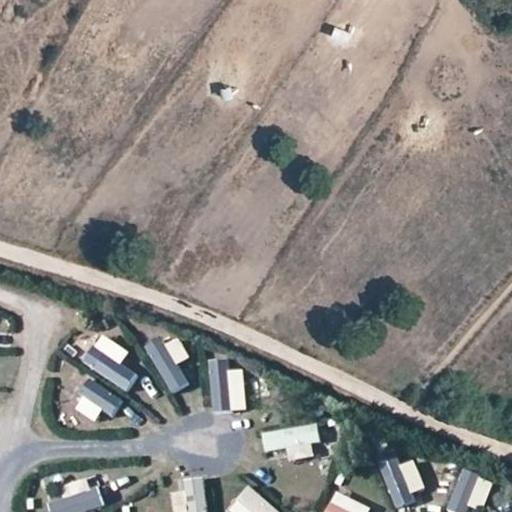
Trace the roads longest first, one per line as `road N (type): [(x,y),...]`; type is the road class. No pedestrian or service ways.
road 1 (track): [(0,245),(277,345),(511,450)]
road 2 (track): [(426,416),(421,396),(511,284)]
